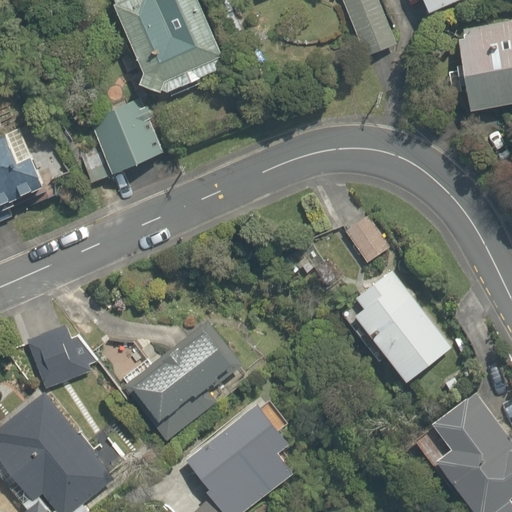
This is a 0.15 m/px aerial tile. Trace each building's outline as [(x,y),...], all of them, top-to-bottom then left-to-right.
[(114,0),(150,93),(175,103),(238,79),(207,0),(114,0)] [(427,0),(435,18),(473,0),(427,0)] [(511,21),(465,26),(473,110),(511,106),(511,21)] [(130,106),(91,120),(111,179),(150,166),(130,106)] [(0,145),(0,223),(50,202),(21,136),(0,145)] [(395,251),(371,214),(346,231),(370,268),(395,251)] [(372,311),(363,317),(413,388),(461,354),(399,265),(360,293),(372,311)] [(182,442),(226,406),(218,396),(252,369),(212,321),(135,385),(182,442)] [(83,325),(32,340),(47,389),(97,373),(83,325)] [(94,511),(87,503),(115,481),(47,394),(0,430),(0,453),(36,501),(21,511),(94,511)] [(511,511),(511,428),(510,430),(487,399),(447,428),(464,452),(448,463),(483,511),(511,511)] [(280,402),(191,459),(216,498),(194,511),(263,511),(325,473),(280,402)] [(149,511),(142,502),(128,511),(149,511)]
